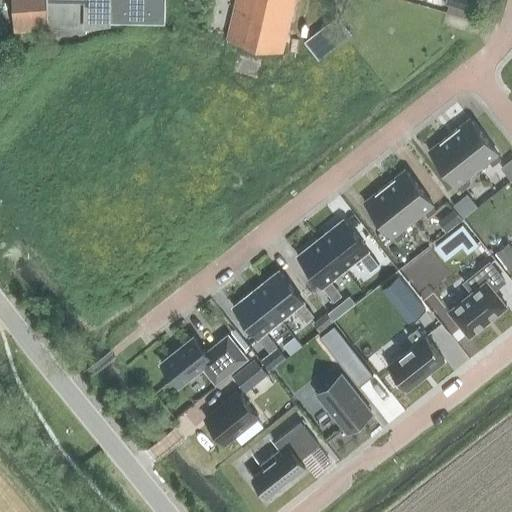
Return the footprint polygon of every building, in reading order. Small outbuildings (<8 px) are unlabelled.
[(12,0),(14,31),(48,29),(46,0),(12,0)] [(48,0),(49,25),(49,38),(86,32),(86,24),(109,21),(109,0),(48,0)] [(109,0),(109,21),(164,22),(164,0),(109,0)] [(235,0),(226,39),(282,52),(294,0),(235,0)] [(474,0),(444,0),(443,4),(471,12),(474,0)] [(320,53),(353,31),(341,13),(308,36),(320,53)] [(448,134),(478,171),(489,162),(492,166),(501,159),(498,155),(499,154),(469,117),(448,134)] [(448,134),(427,151),(456,188),(458,186),(462,191),(470,184),(467,180),(478,171),(448,134)] [(511,180),(511,157),(500,167),(511,181),(511,180)] [(384,185),(413,222),(425,213),(428,217),(436,210),(433,206),(434,205),(405,168),(384,185)] [(384,185),(362,202),(391,239),(393,238),(397,242),(405,235),(402,231),(413,222),(384,185)] [(462,218),(476,206),(466,194),(452,205),(462,218)] [(453,225),(461,219),(453,208),(445,215),(453,225)] [(359,255),(369,268),(377,262),(341,217),(318,235),(344,267),(359,255)] [(445,257),(463,243),(468,250),(478,243),(462,223),(435,245),(445,257)] [(296,253),(331,298),(339,292),(329,279),(344,267),(318,235),(296,253)] [(495,253),(511,273),(511,272),(511,247),(508,242),(495,253)] [(472,291),(448,310),(468,336),(506,306),(494,291),(493,289),(504,281),(489,262),(464,282),(471,290),(472,291)] [(254,286),(279,318),(294,306),(304,319),(312,313),(277,268),(254,286)] [(231,304),(267,349),(274,343),(264,330),(279,318),(254,286),(231,304)] [(425,309),(407,286),(394,297),(411,320),(425,309)] [(330,312),(335,319),(356,303),(350,296),(330,312)] [(312,322),(319,331),(332,321),(325,312),(312,322)] [(418,339),(389,362),(408,386),(446,357),(421,323),(411,331),(418,339)] [(178,385),(211,359),(193,337),(160,363),(178,385)] [(347,337),(334,347),(354,372),(366,363),(347,337)] [(245,362),(255,354),(249,346),(239,354),(245,362)] [(284,359),(277,349),(261,361),(269,371),(284,359)] [(232,375),(246,392),(268,374),(254,358),(232,375)] [(347,432),(371,413),(340,373),(339,374),(341,377),(319,394),(317,392),(316,392),(347,432)] [(224,442),(257,416),(238,393),(205,419),(224,442)] [(233,435),(240,444),(262,426),(255,417),(233,435)] [(319,444),(300,421),(274,442),(282,452),(250,477),(267,498),(306,466),(300,459),(319,444)]
